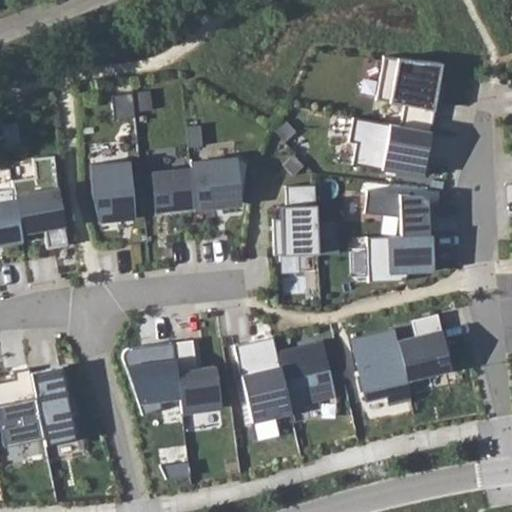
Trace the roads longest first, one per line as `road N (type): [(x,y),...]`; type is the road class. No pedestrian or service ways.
road 1 (residential): [(511,465),(477,278),(494,70)]
road 2 (residential): [(137,511),(118,419),(78,304)]
road 3 (residential): [(511,477),(346,511)]
road 4 (residential): [(78,304),(229,286)]
